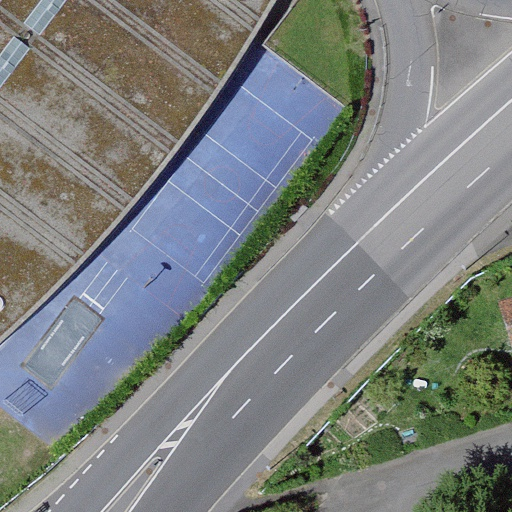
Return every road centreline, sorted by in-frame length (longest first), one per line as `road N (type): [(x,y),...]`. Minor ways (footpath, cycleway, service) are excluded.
road 1 (secondary): [(511,141),(265,365)]
road 2 (secondary): [(265,365),(151,446),(86,511)]
road 3 (secondary): [(179,511),(220,456),(265,365)]
road 4 (residential): [(511,459),(436,477),(390,510)]
road 5 (residential): [(511,94),(427,0)]
